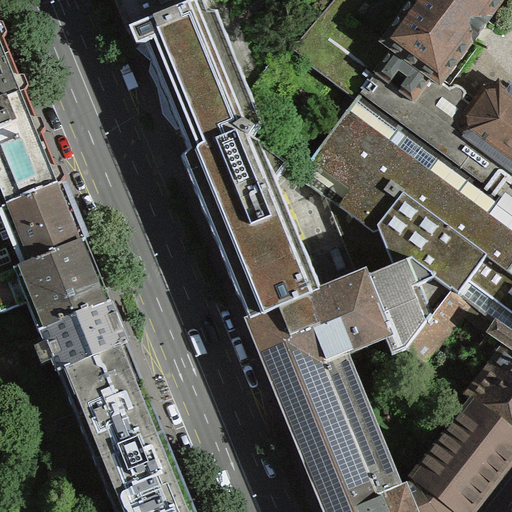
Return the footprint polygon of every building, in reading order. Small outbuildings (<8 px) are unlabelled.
[(111,0),(127,37),(127,36),(200,7),(203,6),(200,0),(111,0)] [(382,46),(347,21),(364,0),(336,0),(310,31),(326,43),(373,77),(390,55),(381,48),(382,46)] [(469,109),(462,104),(462,102),(462,101),(462,99),(463,98),(462,94),(460,92),(458,91),(455,90),(452,90),(451,92),(450,92),(449,92),(448,92),(447,93),(439,87),(477,36),(503,0),(415,0),(382,46),(381,48),(390,55),(373,77),(459,141),(460,139),(511,177),(511,92),(508,89),(506,92),(497,85),(492,91),(491,90),(490,90),(489,90),(487,90),(486,91),(485,91),(483,93),(482,92),(469,109)] [(205,20),(200,7),(127,36),(134,52),(148,65),(147,76),(155,91),(157,101),(160,118),(174,134),(177,133),(186,156),(179,163),(236,139),(237,137),(248,144),(259,130),(213,20),(205,20)] [(0,210),(1,212),(63,186),(62,184),(65,179),(61,169),(56,168),(42,136),(46,131),(41,121),(36,120),(29,103),(25,94),(28,89),(24,79),(19,78),(3,41),(7,36),(2,26),(0,25),(0,210)] [(309,30),(290,52),(308,66),(326,43),(310,31),(309,30)] [(511,177),(460,139),(459,141),(373,77),(326,43),(308,66),(306,69),(354,104),(297,181),(339,210),(371,235),(401,197),(485,259),(511,278),(511,177)] [(238,304),(247,325),(317,297),(272,187),(284,171),(247,145),(248,144),(237,137),(236,139),(179,163),(185,177),(208,235),(234,298),(238,304)] [(69,202),(63,186),(1,212),(0,211),(0,277),(86,242),(69,202)] [(334,217),(359,280),(317,297),(247,325),(245,326),(295,448),(321,511),(473,511),(511,463),(511,434),(471,403),(409,482),(414,485),(412,487),(387,498),(332,364),(383,343),(390,359),(404,353),(426,324),(450,293),(457,298),(485,259),(401,197),(371,235),(339,210),(338,211),(334,217)] [(26,303),(39,333),(111,303),(93,261),(86,242),(0,277),(0,312),(0,313),(26,303)] [(494,326),(511,339),(511,278),(485,259),(457,298),(468,306),(494,326)] [(468,306),(457,298),(450,293),(426,324),(444,337),(468,306)] [(42,333),(58,374),(128,345),(126,341),(130,339),(128,333),(125,324),(120,326),(111,303),(39,333),(39,334),(42,333)] [(444,337),(426,324),(404,353),(423,368),(424,366),(423,365),(444,337)] [(511,399),(511,400),(511,339),(494,326),(471,356),(489,370),(511,387),(511,399)] [(145,388),(128,345),(58,374),(94,462),(164,434),(145,388)] [(471,403),(511,434),(511,400),(511,399),(511,387),(489,370),(465,399),(471,403)] [(195,511),(164,434),(94,462),(114,511),(195,511)]
